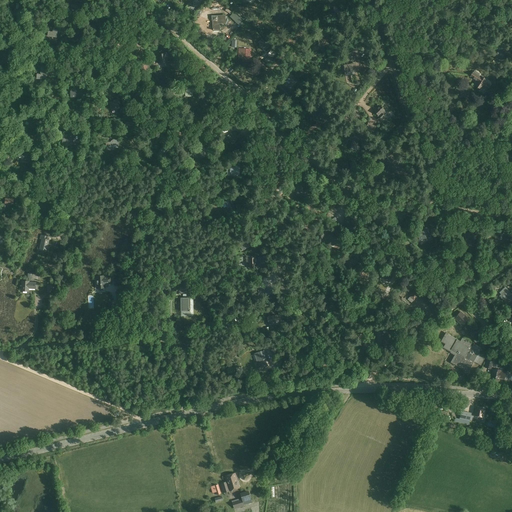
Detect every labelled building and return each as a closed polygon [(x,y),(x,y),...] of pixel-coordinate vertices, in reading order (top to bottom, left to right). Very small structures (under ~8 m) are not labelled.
[(15,13),(24,14),(25,5),(19,4),(19,9),(15,9),(15,13)] [(274,15),(280,21),(285,17),(280,10),(274,15)] [(99,28),(103,22),(100,20),(99,21),(97,19),(95,21),(97,23),(95,24),(99,28)] [(4,39),(10,43),(13,39),(7,34),(4,39)] [(319,45),(329,44),(328,36),(318,37),(319,45)] [(158,53),(159,55),(157,55),(158,63),(167,61),(166,58),(168,54),(166,52),(167,51),(164,48),(158,53)] [(495,58),(502,61),(505,51),(499,48),(495,58)] [(240,49),(239,58),(242,59),(242,62),(250,62),(250,50),(240,49)] [(148,71),(147,63),(140,64),(142,73),(148,71)] [(344,68),(346,75),(351,74),(351,76),(355,75),(354,68),(356,68),(355,64),(344,66),(345,68),(344,68)] [(41,74),(37,74),(37,78),(46,79),(47,67),(43,66),(42,71),(41,71),(41,74)] [(473,73),(470,77),(478,82),(475,85),(481,89),(483,86),(487,88),(489,86),(484,83),(486,81),(479,76),(480,75),(474,71),(473,73)] [(280,85),(286,92),(290,89),(288,87),(290,86),(285,80),(280,85)] [(191,89),(187,90),(187,89),(185,89),(186,97),(193,96),(192,92),(197,92),(197,88),(191,89)] [(71,95),(75,95),(76,97),(83,96),(83,93),(80,93),(80,89),(77,89),(77,91),(71,91),(71,95)] [(114,101),(115,101),(110,103),(111,109),(116,108),(116,109),(120,108),(119,104),(120,104),(119,99),(114,101)] [(380,106),(375,112),(379,116),(378,117),(381,119),(385,115),(382,112),(384,110),(380,106)] [(320,114),(315,115),(317,121),(321,120),(322,123),(326,121),(323,112),(320,113),(320,114)] [(39,119),(38,120),(30,116),(27,121),(34,125),(35,122),(40,124),(41,121),(39,119)] [(71,133),(69,133),(69,139),(63,139),(63,143),(72,143),(72,141),(73,141),(73,135),(71,135),(71,133)] [(238,140),(231,133),(226,138),(233,144),(238,140)] [(349,139),(353,140),(351,149),(354,150),(357,149),(360,148),(356,139),(360,138),(359,136),(354,137),(350,136),(349,139)] [(165,145),(160,153),(165,156),(167,152),(169,153),(171,149),(165,145)] [(389,157),(386,166),(388,167),(387,170),(390,171),(395,172),(397,165),(391,164),(393,158),(389,157)] [(231,167),(230,176),(239,176),(240,168),(231,167)] [(309,179),(300,176),(295,189),(304,192),(305,188),(306,188),(309,179)] [(164,211),(166,205),(159,202),(159,200),(156,199),(154,205),(160,207),(159,209),(164,211)] [(225,202),(229,212),(235,209),(233,205),(231,206),(229,200),(225,202)] [(46,203),(42,203),(42,201),(39,201),(39,204),(36,203),(35,206),(42,206),(41,210),(48,210),(48,206),(49,206),(49,201),(46,201),(46,203)] [(401,221),(407,215),(404,212),(403,211),(401,208),(398,211),(396,209),(391,213),(394,216),(395,215),(401,221)] [(128,216),(137,220),(140,213),(131,210),(128,216)] [(356,219),(346,216),(344,226),(353,228),(354,225),(354,226),(356,219)] [(501,236),(504,235),(504,234),(507,234),(506,229),(499,230),(500,231),(494,233),(496,240),(502,239),(501,236)] [(421,232),(418,233),(416,233),(417,237),(419,237),(421,240),(428,238),(425,230),(421,232)] [(468,238),(469,244),(475,242),(472,231),(464,233),(465,239),(468,238)] [(333,245),(338,240),(331,233),(326,238),(333,245)] [(42,239),(40,247),(47,249),(49,240),(46,239),(47,236),(41,235),(40,239),(42,239)] [(246,249),(249,247),(247,242),(243,244),(242,242),(239,244),(243,251),(246,249)] [(264,266),(263,253),(258,253),(258,259),(256,259),(256,257),(250,257),(250,256),(246,256),(247,262),(250,262),(250,267),(255,267),(255,264),(258,264),(258,266),(264,266)] [(348,264),(356,259),(352,254),(349,256),(345,259),(348,264)] [(363,272),(360,278),(365,280),(366,279),(367,279),(369,274),(363,272)] [(384,272),(381,278),(384,280),(389,282),(392,277),(393,275),(392,274),(389,272),(388,273),(387,274),(384,272)] [(105,277),(105,276),(96,276),(97,288),(105,288),(105,284),(112,283),(111,276),(105,277)] [(22,291),(28,291),(29,288),(35,288),(36,283),(29,282),(23,281),(22,291)] [(503,299),(505,301),(504,302),(507,306),(511,302),(511,301),(511,299),(511,294),(507,289),(499,296),(502,299),(503,299)] [(410,297),(414,300),(418,295),(413,291),(409,296),(410,297)] [(190,311),(190,299),(191,299),(191,298),(181,298),(181,311),(190,311)] [(464,316),(461,313),(455,319),(463,326),(469,320),(466,317),(465,317),(464,316)] [(381,334),(380,328),(376,329),(378,344),(386,343),(385,339),(389,338),(388,334),(385,334),(381,334)] [(471,335),(475,339),(481,334),(477,330),(471,335)] [(450,351),(455,354),(451,362),(464,370),(465,373),(467,374),(468,374),(469,372),(468,372),(474,362),(481,366),(486,356),(479,352),(481,348),(474,344),(472,347),(471,346),(472,344),(462,338),(460,342),(446,334),(442,341),(446,343),(444,347),(450,351)] [(258,369),(259,370),(268,367),(267,362),(268,362),(267,360),(265,361),(265,359),(267,358),(264,350),(260,352),(263,360),(263,361),(258,363),(259,365),(257,367),(258,369)] [(492,369),(494,361),(487,359),(485,368),(492,369)] [(502,371),(493,368),(491,378),(499,380),(500,378),(504,379),(506,373),(502,372),(502,371)] [(477,408),(477,410),(475,410),(474,416),(483,417),(485,409),(477,408)] [(462,411),(459,422),(469,425),(470,420),(472,420),(473,416),(471,416),(471,413),(468,412),(468,413),(462,411)] [(511,448),(504,445),(501,443),(497,451),(501,453),(502,450),(510,453),(511,448)] [(224,492),(239,488),(235,473),(226,476),(227,482),(221,483),(224,492)] [(221,493),(218,484),(211,487),(213,493),(216,492),(217,495),(221,493)] [(242,498),(232,501),(234,509),(244,506),(244,505),(252,503),(248,491),(240,493),(242,498)]
